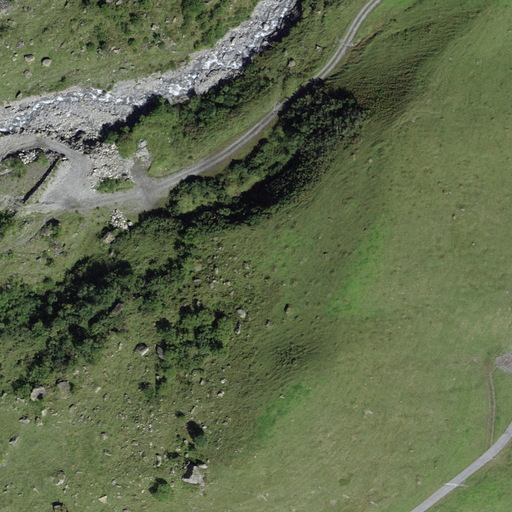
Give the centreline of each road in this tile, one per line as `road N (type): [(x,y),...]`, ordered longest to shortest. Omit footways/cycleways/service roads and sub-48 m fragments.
road 1 (track): [(375,0),(327,72),(204,166),(82,201),(38,198)]
road 2 (track): [(511,429),(416,511)]
